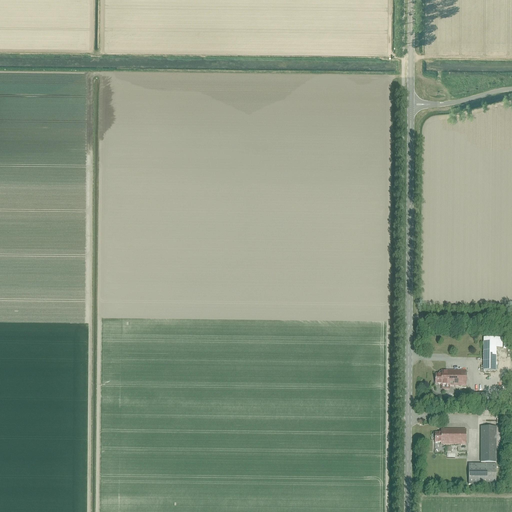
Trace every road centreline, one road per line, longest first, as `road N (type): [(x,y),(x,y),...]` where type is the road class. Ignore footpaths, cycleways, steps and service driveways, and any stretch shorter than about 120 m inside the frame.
road 1 (secondary): [(407,511),(410,108)]
road 2 (track): [(390,0),(394,56),(511,58)]
